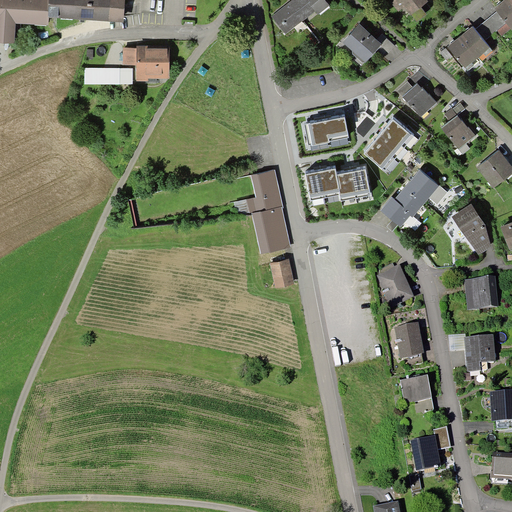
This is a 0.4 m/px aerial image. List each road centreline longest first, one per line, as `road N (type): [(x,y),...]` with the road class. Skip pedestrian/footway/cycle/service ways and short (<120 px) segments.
road 1 (residential): [(297,235),(361,227),(417,262),(472,497)]
road 2 (residential): [(106,212),(16,417),(0,502)]
road 3 (residential): [(297,235),(350,511)]
road 4 (track): [(0,503),(179,501),(245,511)]
road 5 (residential): [(0,72),(54,48),(131,32),(209,39)]
road 6 (residential): [(106,212),(209,39)]
road 7 (residential): [(268,96),(295,107),(333,100),(416,53)]
road 8 (residential): [(268,96),(297,235)]
